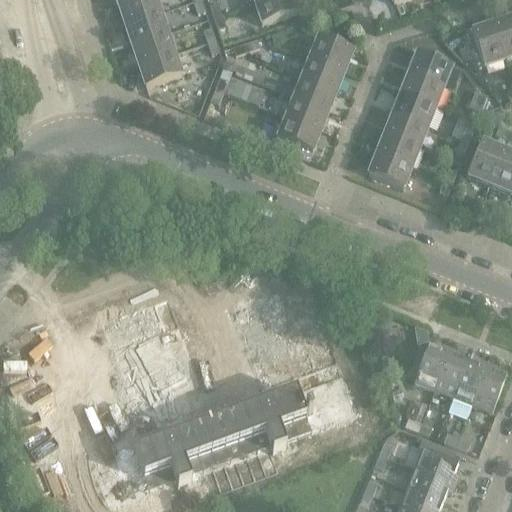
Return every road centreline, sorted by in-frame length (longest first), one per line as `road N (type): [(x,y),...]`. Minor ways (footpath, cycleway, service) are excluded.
road 1 (unclassified): [(511,294),(295,208)]
road 2 (unclassified): [(295,208),(132,143),(81,137)]
road 3 (residential): [(295,208),(215,413)]
road 4 (unclassified): [(0,276),(66,196),(79,173),(81,137)]
road 5 (residential): [(81,137),(38,0)]
